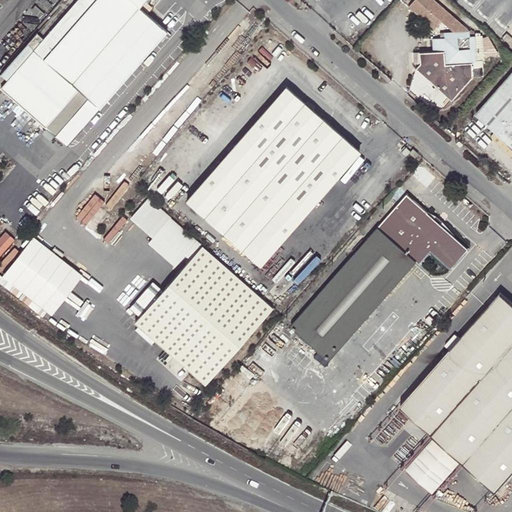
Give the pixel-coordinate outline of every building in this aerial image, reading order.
[(8,79),(2,87),(68,145),(77,134),(85,141),(97,126),(97,125),(106,114),(100,108),(164,36),(167,39),(171,35),(140,7),(145,0),(78,0),(45,38),(44,39),(8,79)] [(441,21),(454,32),(441,33),(441,38),(433,38),(433,51),(419,52),(420,63),(415,68),(451,99),(473,75),(484,74),(482,52),(481,37),(481,35),(470,36),(470,31),(435,0),(414,0),(409,6),(435,28),(441,21)] [(2,73),(8,79),(44,39),(45,38),(38,32),(37,33),(2,73)] [(481,37),(482,52),(498,51),(488,35),(481,37)] [(511,71),(476,113),(511,144),(511,71)] [(287,86),(237,143),(310,208),(361,151),(287,86)] [(180,153),(185,158),(195,147),(190,142),(180,153)] [(260,265),(310,208),(237,143),(186,201),(260,265)] [(415,156),(418,152),(413,147),(409,151),(415,156)] [(97,192),(78,215),(88,223),(107,200),(97,192)] [(407,193),(291,325),(330,359),(418,261),(420,263),(432,249),(451,265),(466,248),(428,214),(429,212),(407,193)] [(155,238),(172,220),(149,200),(133,218),(155,238)] [(109,241),(131,217),(126,213),(105,237),(109,241)] [(172,220),(155,238),(167,249),(184,230),(172,220)] [(8,230),(0,238),(0,256),(17,239),(8,230)] [(184,230),(167,249),(181,261),(198,242),(184,230)] [(55,314),(86,272),(35,234),(1,280),(16,291),(19,287),(55,314)] [(136,323),(206,384),(273,309),(203,247),(136,323)] [(440,361),(399,406),(478,476),(511,437),(511,302),(500,292),(459,339),(449,350),(440,361)] [(445,346),(449,350),(459,339),(455,334),(454,335),(445,346)] [(396,403),(399,406),(440,361),(436,358),(396,403)] [(511,437),(478,476),(495,491),(511,472),(511,437)] [(318,487),(324,491),(327,485),(321,481),(318,487)]
